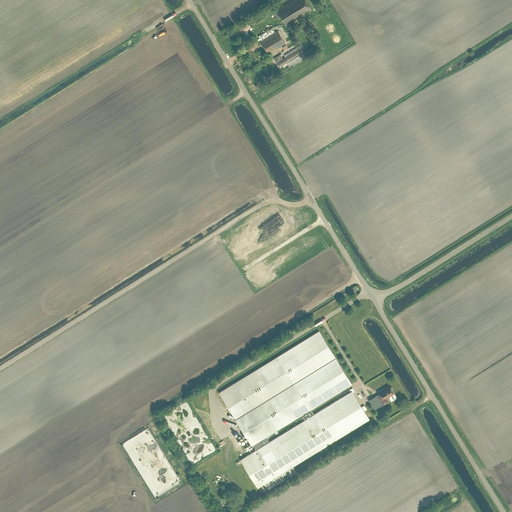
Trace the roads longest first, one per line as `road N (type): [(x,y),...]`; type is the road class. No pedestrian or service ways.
road 1 (unclassified): [(374,300),(189,0)]
road 2 (unclassified): [(504,511),(374,300)]
road 3 (unclassified): [(374,300),(511,215)]
